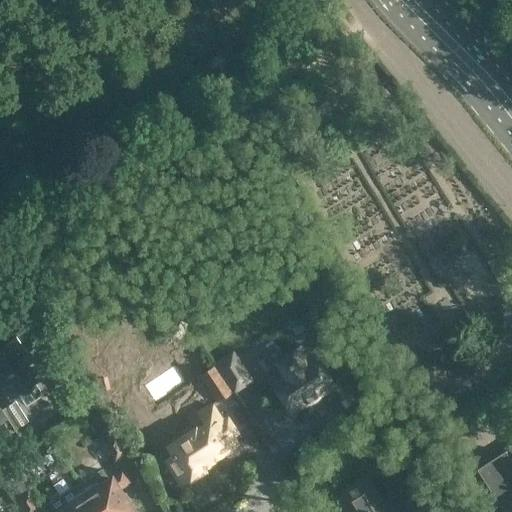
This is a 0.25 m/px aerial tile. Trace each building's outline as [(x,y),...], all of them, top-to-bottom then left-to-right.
[(300,141),(280,154),(295,178),(316,165),(300,141)] [(173,315),(165,328),(166,333),(168,336),(172,339),(176,340),(180,339),(182,338),(184,335),(189,324),(173,315)] [(43,396),(35,384),(43,379),(16,337),(0,347),(0,384),(10,400),(18,395),(27,408),(43,396)] [(289,343),(256,363),(266,379),(260,382),(273,404),(282,399),(290,412),(332,384),(312,355),(306,359),(297,347),(293,349),(289,343)] [(234,355),(219,364),(236,391),(251,381),(234,355)] [(218,403),(234,393),(216,366),(199,375),(218,403)] [(1,410),(7,420),(8,419),(15,430),(16,430),(20,428),(29,421),(16,401),(1,410)] [(209,461),(235,444),(230,435),(234,433),(226,419),(221,423),(209,404),(197,413),(202,420),(200,421),(204,426),(195,432),(194,430),(174,443),(179,450),(164,460),(169,468),(171,466),(182,483),(211,464),(209,461)] [(22,431),(20,428),(16,430),(27,446),(36,440),(27,427),(22,431)] [(115,462),(129,453),(117,433),(103,442),(115,462)] [(511,511),(511,458),(509,460),(505,452),(476,470),(502,511),(511,511)] [(117,488),(129,481),(122,469),(83,495),(93,511),(130,511),(132,511),(117,488)] [(335,498),(343,511),(394,511),(386,499),(376,505),(361,481),(335,498)] [(76,485),(41,508),(43,511),(93,511),(83,495),(76,485)] [(38,511),(39,511),(42,510),(29,491),(15,499),(23,511),(38,511)]
